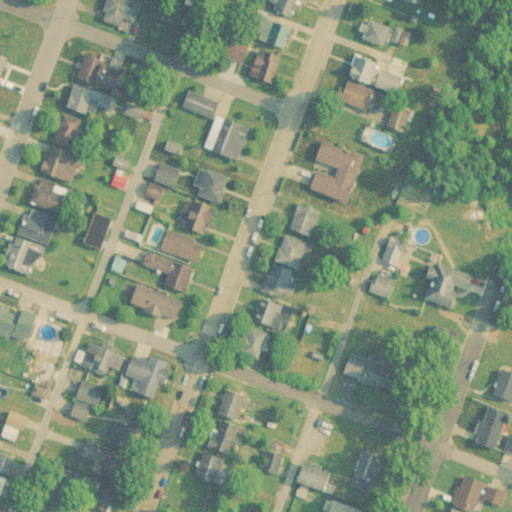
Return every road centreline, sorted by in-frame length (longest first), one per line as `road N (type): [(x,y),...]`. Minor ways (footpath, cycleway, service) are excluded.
road 1 (residential): [(0,274),(511,474)]
road 2 (residential): [(138,511),(336,0)]
road 3 (residential): [(0,2),(293,115)]
road 4 (residential): [(420,511),(508,281)]
road 5 (residential): [(0,174),(66,0)]
